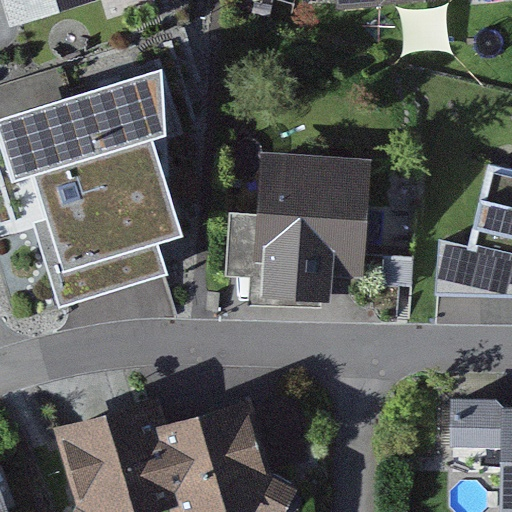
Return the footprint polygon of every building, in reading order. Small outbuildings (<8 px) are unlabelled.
[(18,0),(26,22),(92,0),(18,0)] [(168,81),(0,131),(0,182),(14,229),(38,222),(63,305),(124,287),(171,273),(162,244),(185,237),(155,137),(183,129),(168,81)] [(371,162),(273,155),(270,194),(239,192),(234,266),(248,267),(267,268),(265,294),(295,295),(330,298),(331,275),(364,277),(371,162)] [(511,170),(498,167),(472,270),(483,273),(511,280),(511,170)] [(257,411),(254,400),(226,408),(186,419),(163,425),(184,501),(186,511),(286,511),(298,490),(284,483),(275,479),(272,467),(257,411)] [(501,401),(458,400),(456,444),(508,446),(505,511),(511,511),(511,409),(510,410),(506,406),(501,401)] [(270,407),(257,411),(272,467),(305,457),(289,402),(270,407)] [(163,425),(157,403),(129,411),(87,423),(59,431),(81,508),(78,511),(145,511),(184,501),(163,425)]
